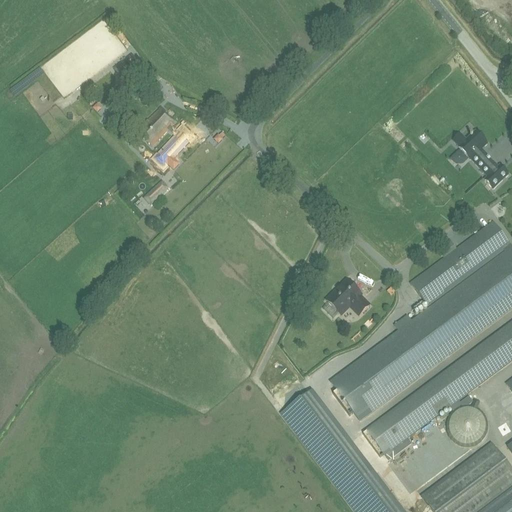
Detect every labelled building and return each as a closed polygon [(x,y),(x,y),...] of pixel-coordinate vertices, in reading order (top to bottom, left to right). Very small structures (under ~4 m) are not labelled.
[(147,109),(159,97),(147,84),(135,95),(147,109)] [(178,133),(171,128),(177,122),(160,107),(136,132),(152,148),(168,131),(174,137),(153,160),(163,170),(167,165),(173,171),(179,165),(174,159),(194,138),(183,128),(178,133)] [(475,133),(458,149),(470,161),(487,178),(484,181),(493,190),(502,181),(502,180),(505,177),(506,178),(508,176),(499,167),(498,169),(481,151),(481,150),(484,146),(485,147),(487,145),(475,133)] [(150,207),(162,197),(168,191),(161,184),(144,200),(150,207)] [(511,310),(511,248),(493,223),(450,254),(445,248),(439,252),(444,259),(410,284),(429,309),(411,322),(407,317),(394,327),(398,332),(329,384),(355,417),(359,424),(511,310)] [(361,295),(349,283),(337,295),(335,292),(326,301),(341,316),(351,306),(354,309),(353,310),(359,317),(369,306),(360,297),(361,295)] [(484,382),(511,361),(511,322),(459,361),(470,377),(477,372),(484,382)] [(392,450),(449,408),(453,412),(461,406),(458,401),(484,382),(477,372),(470,377),(459,361),(365,431),(387,461),(395,455),(392,450)] [(460,447),(464,448),(469,448),(474,447),(478,445),(482,442),(485,439),(487,434),(488,430),(487,425),(486,420),(484,416),(481,413),(477,410),(472,408),(468,408),(463,408),(458,410),(454,412),(451,415),(448,420),(447,424),(447,429),(447,433),(449,438),(452,442),(456,445),(460,447)] [(422,498),(432,511),(511,511),(511,443),(507,447),(511,454),(511,472),(492,446),(422,498)] [(401,511),(372,473),(369,475),(345,493),(359,511),(401,511)]
